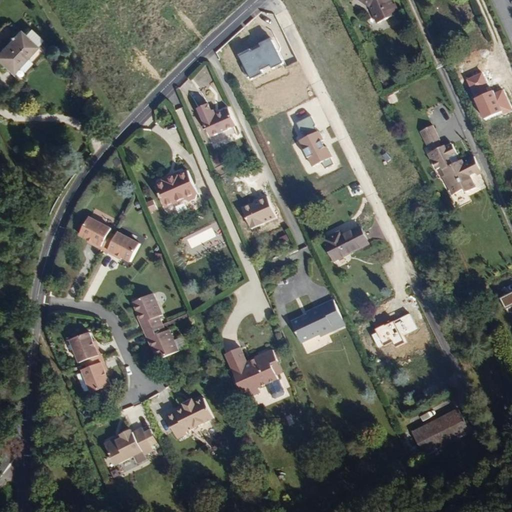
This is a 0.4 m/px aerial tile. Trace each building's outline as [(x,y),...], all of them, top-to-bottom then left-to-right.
[(391,4),(388,0),(357,0),(369,7),(375,23),(397,13),(392,3),(391,4)] [(0,65),(16,80),(42,51),(37,46),(40,42),(27,31),(22,36),(17,31),(0,49),(0,65)] [(282,61),(270,35),(234,51),(246,77),(282,61)] [(500,102),(494,90),(483,95),(488,108),(500,102)] [(390,105),(397,102),(395,94),(387,97),(390,105)] [(235,127),(228,109),(216,114),(211,113),(207,105),(197,109),(209,138),(235,127)] [(471,174),(476,171),(482,168),(475,155),(469,158),(471,161),(466,164),(463,158),(460,160),(458,154),(455,156),(449,144),(447,145),(446,144),(442,146),(439,140),(441,139),(434,125),(421,131),(429,145),(431,144),(434,150),(430,152),(437,169),(442,166),(446,174),(445,175),(454,194),(466,189),(467,192),(477,187),(471,174)] [(328,160),(316,136),(293,148),(304,172),(328,160)] [(459,154),(453,142),(449,144),(455,156),(458,154),(459,154)] [(197,194),(187,170),(179,174),(179,173),(173,175),(174,176),(168,179),(167,178),(162,180),(162,182),(157,183),(156,187),(163,205),(167,207),(185,199),(185,200),(189,202),(195,199),(196,194),(197,194)] [(276,218),(264,194),(241,206),(252,230),(276,218)] [(127,262),(137,244),(115,232),(113,237),(106,233),(109,229),(88,217),(78,235),(86,239),(92,242),(90,245),(111,256),(112,254),(119,257),(127,262)] [(370,243),(361,226),(343,235),(341,231),(326,239),(328,242),(327,243),(336,261),(370,243)] [(179,352),(170,330),(166,332),(160,317),(164,316),(154,293),(134,302),(140,317),(142,316),(145,324),(142,325),(148,339),(152,338),(155,346),(153,346),(159,360),(179,352)] [(332,324),(344,318),(334,299),(307,312),(309,315),(302,318),(302,317),(292,321),(302,342),(320,334),(321,336),(335,330),(332,324)] [(335,330),(346,324),(344,318),(332,324),(335,330)] [(105,370),(97,348),(94,349),(91,342),(88,333),(69,340),(78,363),(82,361),(85,368),(80,370),(89,393),(109,386),(105,377),(103,371),(105,370)] [(277,375),(272,363),(278,361),(273,349),(255,357),(255,358),(257,362),(252,364),(247,361),(241,346),(226,353),(245,399),(258,393),(256,389),(267,384),(273,397),(275,398),(284,394),(284,392),(277,375)] [(378,360),(384,373),(391,370),(385,357),(378,360)] [(283,372),(278,361),(272,363),(277,375),(283,372)] [(212,418),(203,398),(193,403),(192,400),(182,404),(184,408),(165,416),(176,439),(185,435),(184,432),(212,418)] [(466,430),(455,408),(409,431),(420,453),(466,430)] [(157,448),(146,426),(140,429),(151,451),(157,448)] [(151,451),(140,429),(130,433),(128,430),(118,436),(119,437),(120,439),(115,442),(112,441),(112,440),(104,443),(104,447),(113,466),(135,455),(139,463),(144,461),(142,456),(151,451)]
